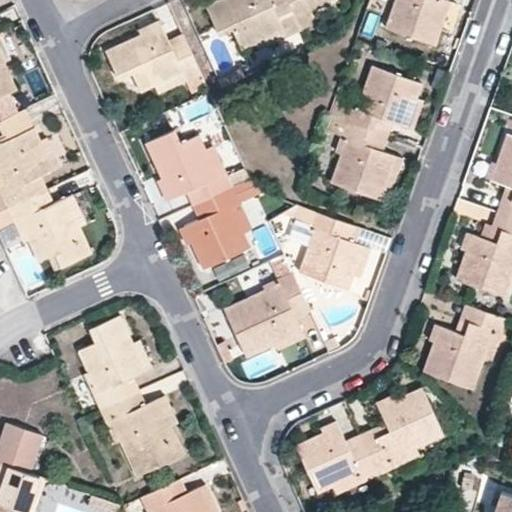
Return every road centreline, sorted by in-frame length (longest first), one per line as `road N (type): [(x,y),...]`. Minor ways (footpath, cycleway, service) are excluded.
road 1 (residential): [(225,409),(351,364),(376,335),(491,0)]
road 2 (residential): [(48,30),(155,264)]
road 3 (residential): [(155,264),(23,318),(0,336)]
road 4 (residential): [(155,264),(225,409)]
